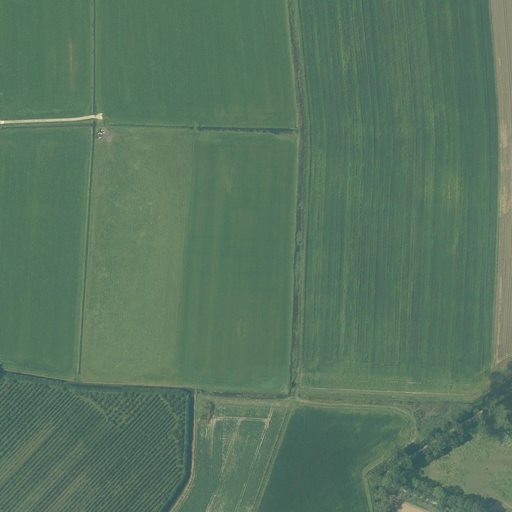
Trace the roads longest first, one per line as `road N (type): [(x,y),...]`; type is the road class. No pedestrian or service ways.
road 1 (track): [(295,0),(307,132),(296,391),(253,511)]
road 2 (track): [(383,481),(393,466),(511,393)]
